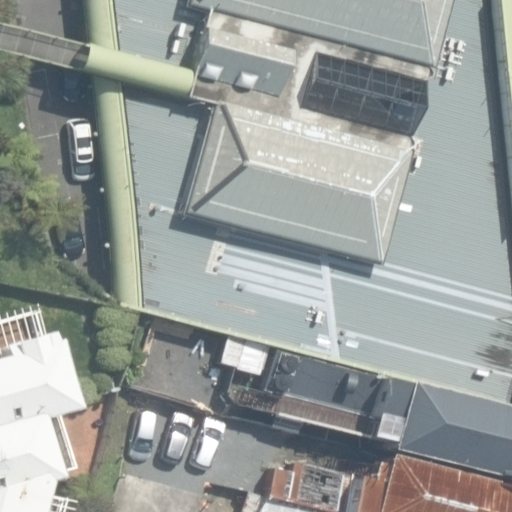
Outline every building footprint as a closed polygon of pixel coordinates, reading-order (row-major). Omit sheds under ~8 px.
[(107,305),(511,414),(511,0),(73,0),(78,48),(73,46),(66,72),(81,76),(107,305)] [(230,369),(236,344),(145,323),(141,340),(197,352),(195,361),(230,369)] [(0,417),(19,413),(27,421),(59,414),(42,340),(35,342),(33,333),(0,340),(0,417)] [(496,481),(511,484),(511,416),(242,348),(233,386),(270,395),(266,413),(377,442),(375,450),(496,481)] [(208,370),(138,352),(127,396),(196,414),(208,370)] [(40,480),(27,421),(19,413),(0,417),(0,489),(29,482),(40,480)] [(320,511),(511,511),(511,484),(496,481),(494,489),(372,458),(370,465),(359,462),(354,479),(284,462),(282,472),(266,468),(259,497),(320,511)] [(0,511),(21,511),(29,482),(0,489),(0,511)] [(320,511),(259,497),(258,498),(240,493),(235,511),(320,511)]
